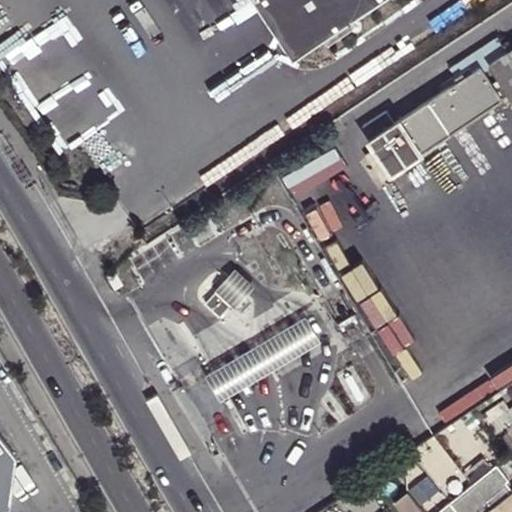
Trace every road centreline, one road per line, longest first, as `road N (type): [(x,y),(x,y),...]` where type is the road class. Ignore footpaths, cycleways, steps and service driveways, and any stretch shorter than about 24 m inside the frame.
road 1 (primary): [(200,511),(0,178)]
road 2 (primary): [(0,279),(135,511)]
road 3 (unknown): [(73,71),(177,2)]
